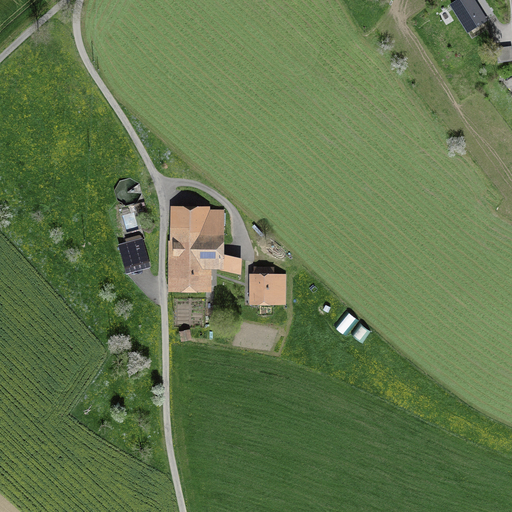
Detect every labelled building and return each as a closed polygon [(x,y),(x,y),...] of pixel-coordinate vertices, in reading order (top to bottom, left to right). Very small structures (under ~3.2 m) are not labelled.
[(486,21),(473,0),(459,0),(451,5),(468,32),(486,21)] [(511,50),(509,42),(498,46),(504,61),(511,58),(511,50)] [(170,243),(171,293),(212,295),(212,271),(227,271),(228,238),(225,213),(211,212),(211,209),(173,208),(172,243),(170,243)] [(143,241),(119,248),(128,276),(151,270),(143,241)] [(254,266),(254,273),(250,273),(249,304),(286,305),(286,274),(274,273),(274,267),(254,266)] [(320,309),(325,312),(328,307),(323,304),(320,309)] [(359,321),(347,311),(334,326),(346,336),(359,321)] [(372,330),(360,321),(351,334),(363,342),(372,330)] [(190,332),(180,334),(181,343),(191,341),(190,332)]
